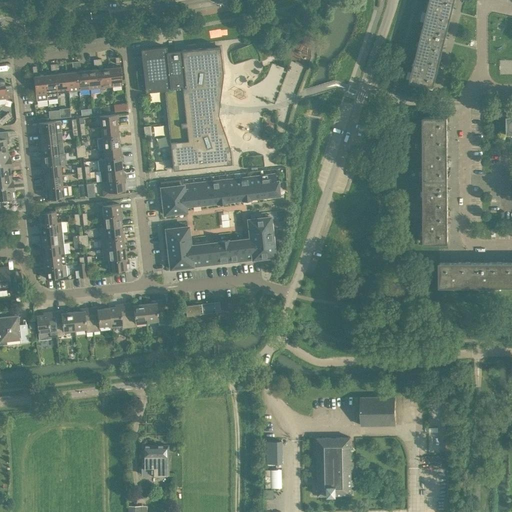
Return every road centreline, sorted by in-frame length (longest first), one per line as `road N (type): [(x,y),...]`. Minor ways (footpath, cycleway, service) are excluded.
road 1 (residential): [(17,250),(30,195),(14,63),(120,42),(135,110),(148,284)]
road 2 (residential): [(292,294),(392,0)]
road 3 (residential): [(0,404),(228,373),(258,359),(276,337)]
road 4 (unclassified): [(511,352),(329,363),(276,337)]
road 5 (residential): [(479,89),(463,106),(463,234),(471,245),(511,245)]
road 6 (residential): [(148,284),(42,294),(17,250)]
road 7 (tertiary): [(0,36),(144,7)]
road 8 (tertiary): [(144,7),(97,5),(0,21)]
